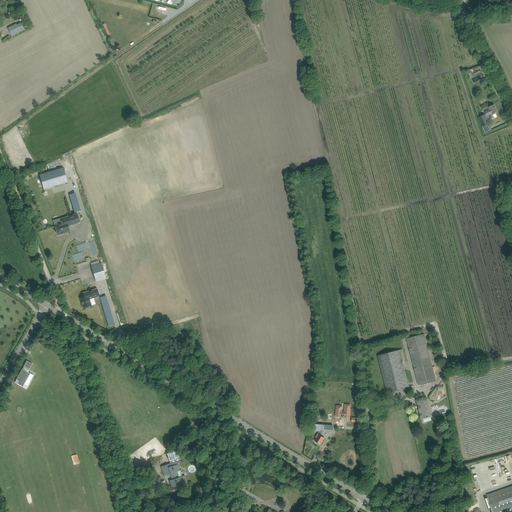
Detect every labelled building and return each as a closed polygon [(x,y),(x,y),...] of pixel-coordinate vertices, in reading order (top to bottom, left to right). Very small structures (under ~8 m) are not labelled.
[(12,36),(20,32),(16,24),(7,28),(12,36)] [(478,117),(478,118),(481,123),(483,127),(488,124),(486,121),(493,117),(493,116),(492,115),(497,112),(494,105),(488,107),(489,110),(485,113),(485,114),(481,116),(478,117)] [(67,182),(63,168),(39,175),(43,189),(67,182)] [(70,232),(68,226),(80,222),(77,214),(61,219),(62,223),(54,225),(56,230),(55,231),(55,233),(57,233),(58,235),(70,232)] [(99,264),(91,266),(96,282),(104,279),(105,279),(101,263),(99,264)] [(82,293),(84,297),(80,298),(83,308),(85,307),(86,308),(88,307),(89,306),(91,305),(89,299),(99,296),(97,289),(82,293)] [(159,303),(151,305),(154,314),(162,311),(159,303)] [(406,338),(418,385),(436,381),(424,334),(406,338)] [(377,356),(387,393),(409,388),(399,350),(377,356)] [(29,369),(32,364),(26,361),(23,366),(29,369)] [(22,387),(30,373),(22,369),(16,380),(18,381),(17,384),(22,387)] [(421,419),(432,416),(427,399),(417,402),(421,419)] [(341,409),(335,409),(335,416),(341,416),(343,416),(343,417),(349,417),(350,405),(344,405),(344,412),(341,411),(341,409)] [(332,432),(333,426),(317,425),(316,431),(319,431),(315,438),(317,438),(315,441),(320,444),(324,438),(321,436),(324,431),(332,432)] [(169,481),(171,487),(180,484),(181,487),(188,485),(185,475),(181,476),(177,463),(180,462),(176,450),(166,453),(169,461),(170,463),(161,467),(164,476),(170,474),(172,480),(169,481)] [(71,455),(73,465),(80,463),(78,454),(71,455)] [(511,486),(486,495),(492,511),(498,511),(511,507),(511,486)] [(238,499),(231,500),(227,501),(228,505),(232,504),(232,503),(242,501),(240,494),(237,495),(238,499)]
